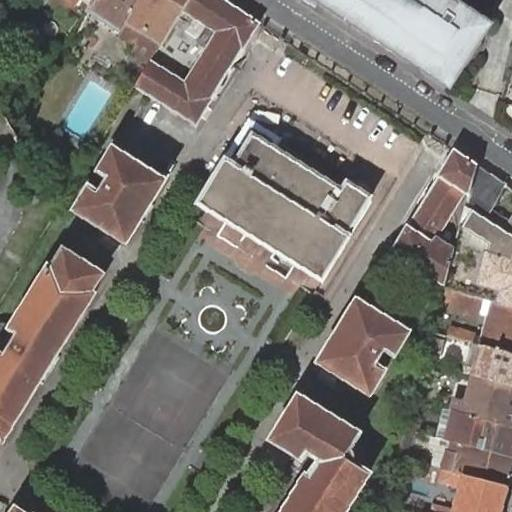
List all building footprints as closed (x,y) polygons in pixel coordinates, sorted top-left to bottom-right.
[(94,0),(91,5),(88,10),(139,42),(134,50),(151,62),(153,59),(183,10),(189,0),(94,0)] [(151,62),(135,87),(197,125),(213,100),(212,99),(207,96),(238,46),(243,49),(244,49),(260,24),(222,0),(189,0),(183,10),(194,18),(187,31),(197,37),(204,24),(217,32),(185,83),(151,62)] [(327,0),(313,0),(318,3),(332,12),(348,23),(371,37),(375,31),(327,0)] [(327,0),(375,31),(371,37),(397,55),(402,48),(452,80),(462,64),(467,67),(482,43),(478,40),(491,20),(478,12),(460,0),(327,0)] [(207,96),(212,99),(243,49),(238,46),(207,96)] [(402,48),(397,55),(448,87),(452,80),(402,48)] [(199,203),(324,280),(329,273),(351,236),(348,234),(372,197),(348,181),(342,189),(253,134),(235,164),(226,159),(203,195),(199,203)] [(76,210),(128,243),(166,180),(113,148),(99,172),(110,178),(100,193),(90,187),(76,210)] [(54,167),(60,170),(72,152),(66,149),(54,167)] [(478,166),(455,151),(440,177),(441,177),(447,181),(415,231),(409,227),(408,226),(392,252),(446,284),(455,252),(436,240),(465,193),(470,195),(478,166)] [(72,152),(60,170),(72,178),(84,160),(72,152)] [(507,185),(478,166),(470,195),(467,207),(511,235),(511,225),(511,228),(507,225),(510,221),(493,210),(507,185)] [(447,181),(441,177),(409,227),(415,231),(447,181)] [(511,235),(467,207),(455,252),(446,284),(445,287),(511,306),(511,235)] [(121,243),(105,233),(98,244),(115,254),(121,243)] [(0,440),(4,442),(96,294),(92,293),(104,274),(64,249),(52,267),(50,266),(12,326),(7,324),(0,323),(0,440)] [(511,306),(445,287),(441,303),(488,317),(483,336),(450,328),(448,336),(473,343),(511,352),(511,306)] [(320,362),(372,394),(387,370),(376,364),(385,348),(397,355),(411,332),(358,300),(320,362)] [(433,332),(431,339),(426,361),(437,364),(445,335),(433,332)] [(511,384),(511,352),(473,343),(470,355),(478,356),(474,367),(469,365),(466,372),(477,375),(511,384)] [(338,378),(322,368),(315,379),(331,389),(338,378)] [(454,404),(452,410),(454,411),(511,426),(511,384),(477,375),(470,404),(462,402),(456,400),(454,404)] [(350,452),(358,438),(361,433),(299,395),(271,440),(303,460),(308,453),(320,460),(310,477),(307,475),(283,511),(346,511),(371,473),(366,469),(352,461),(352,460),(353,460),(353,459),(353,458),(353,457),(353,456),(353,455),(352,455),(352,454),(351,453),(351,452),(350,452)] [(452,410),(444,408),(437,437),(446,439),(454,411),(452,410)] [(511,426),(454,411),(446,439),(511,456),(511,426)] [(415,431),(407,429),(403,445),(411,447),(415,431)] [(437,437),(433,436),(431,446),(438,448),(434,467),(439,468),(446,439),(437,437)] [(363,443),(358,438),(350,452),(351,452),(351,453),(352,454),(352,455),(353,455),(353,456),(353,457),(353,458),(353,459),(353,460),(352,460),(352,461),(366,469),(366,468),(368,464),(369,455),(367,449),(363,443)] [(511,475),(511,456),(446,439),(439,468),(443,469),(509,487),(511,475)] [(431,511),(502,511),(509,487),(443,469),(439,483),(448,486),(461,490),(454,510),(433,504),(431,511)] [(0,500),(0,511),(4,511),(9,506),(0,500)]
